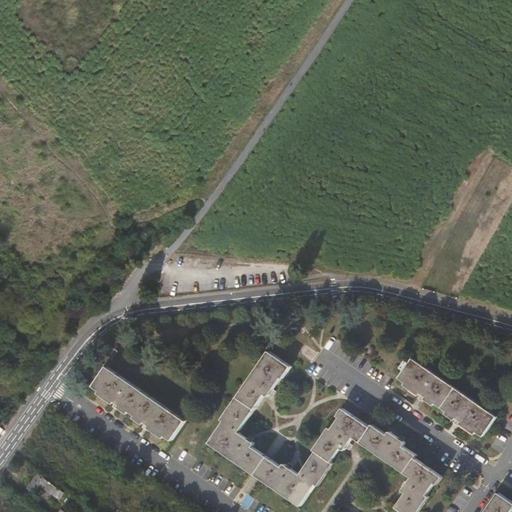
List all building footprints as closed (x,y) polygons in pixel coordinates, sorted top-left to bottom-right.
[(114,361),(120,353),(113,347),(107,356),(114,361)] [(404,490),(407,492),(397,506),(405,511),(419,511),(430,497),(428,494),(435,483),(439,485),(444,478),(416,459),(418,456),(403,446),(405,442),(402,440),(389,431),(387,435),(372,424),(370,427),(367,425),(343,409),(337,416),(340,418),(332,429),(330,428),(314,450),(317,452),(301,475),(290,467),(286,464),(284,467),(273,460),(264,454),(253,446),(254,443),(250,440),(248,438),(240,432),(251,417),(266,394),(270,396),(272,392),(282,377),(284,378),(293,364),(271,349),(225,417),(226,419),(210,443),(226,453),(241,464),(254,473),(259,477),(267,482),(272,486),(288,497),(302,507),(317,485),(318,486),(320,487),(335,464),(333,462),(343,447),(346,449),(348,446),(354,436),(413,477),(404,490)] [(478,435),(479,432),(484,436),(498,416),(414,360),(412,363),(409,361),(404,369),(407,371),(401,379),(408,383),(407,386),(437,406),(438,404),(449,412),(448,414),(478,435)] [(174,439),(188,420),(109,366),(96,385),(102,389),(100,392),(130,413),(132,410),(138,414),(136,417),(166,438),(169,435),(174,439)] [(54,493),(59,486),(38,472),(34,479),(54,493)] [(511,511),(511,501),(500,493),(487,511),(511,511)]
